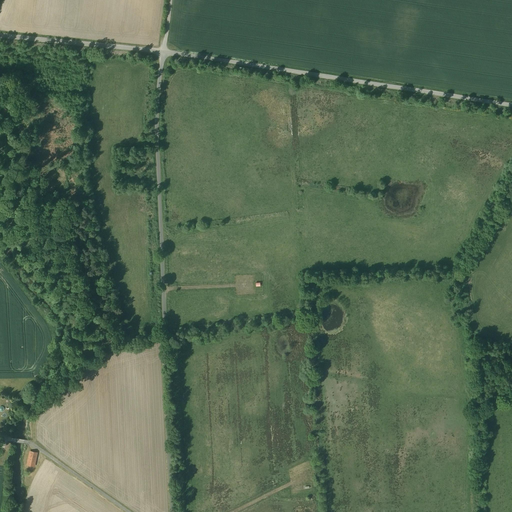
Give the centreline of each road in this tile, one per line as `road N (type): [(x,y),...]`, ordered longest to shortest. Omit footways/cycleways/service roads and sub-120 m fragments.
road 1 (unclassified): [(163,51),(157,137),(169,511)]
road 2 (unclassified): [(511,103),(163,51)]
road 3 (unclassified): [(163,51),(0,34)]
